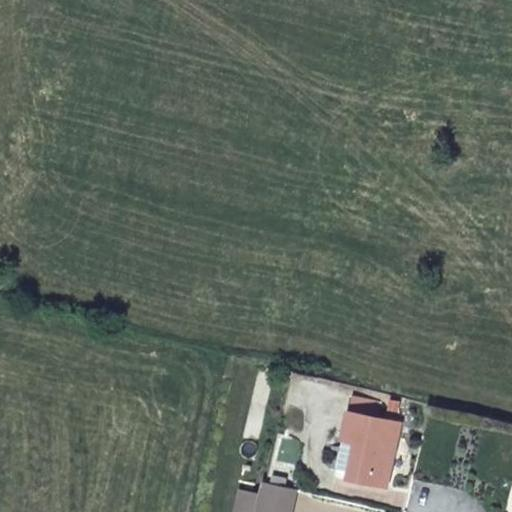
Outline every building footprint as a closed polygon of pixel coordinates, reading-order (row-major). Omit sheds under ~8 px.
[(335,474),(370,484),(372,475),(389,479),(393,455),(398,425),(349,414),(342,441),(355,444),(350,467),(337,463),(335,474)] [(337,463),(350,467),(355,444),(342,441),(337,463)] [(372,475),(370,484),(387,488),(389,479),(372,475)] [(289,511),(295,491),(265,484),(261,498),(258,511),(289,511)] [(258,511),(261,498),(242,493),(237,511),(258,511)]
